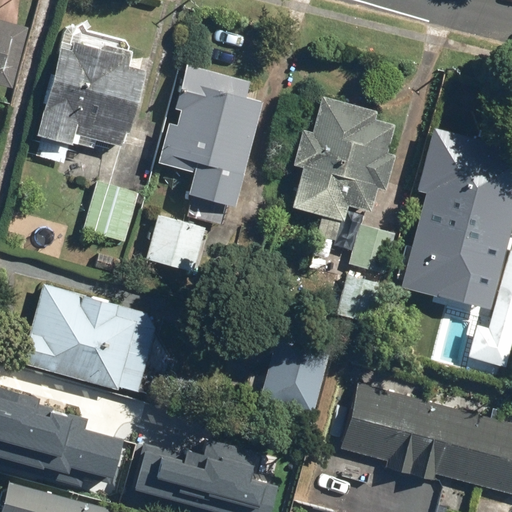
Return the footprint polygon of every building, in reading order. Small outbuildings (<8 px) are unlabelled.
[(28,25),(0,17),(0,79),(12,83),(28,25)] [(144,52),(66,29),(43,130),(115,149),(144,52)] [(266,81),(186,60),(158,164),(194,173),(190,190),(233,201),(266,81)] [(392,118),(327,101),(299,205),(365,222),(392,118)] [(511,234),(511,140),(442,123),(400,286),(493,309),(511,234)] [(143,192),(99,178),(82,230),(126,244),(143,192)] [(67,226),(11,210),(3,239),(59,254),(67,226)] [(207,231),(159,218),(148,257),(196,270),(207,231)] [(340,224),(321,219),(313,254),(332,258),(340,224)] [(386,228),(362,222),(350,264),(374,271),(386,228)] [(380,279),(346,275),(342,315),(376,319),(380,279)] [(153,323),(45,284),(26,356),(132,383),(153,323)] [(336,339),(278,330),(262,396),(312,409),(336,339)] [(511,415),(359,379),(343,444),(511,484),(511,415)] [(0,387),(0,460),(80,483),(84,467),(114,475),(124,439),(84,428),(87,418),(42,406),(44,400),(0,387)] [(144,447),(132,492),(211,511),(272,511),(279,489),(252,482),(259,453),(207,440),(203,455),(184,450),(182,457),(144,447)] [(126,511),(10,482),(2,511),(126,511)]
